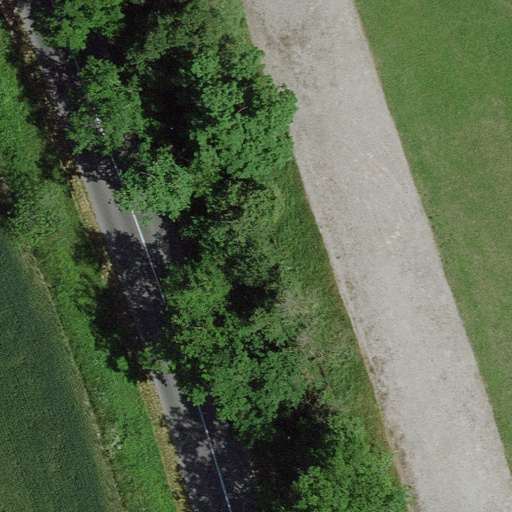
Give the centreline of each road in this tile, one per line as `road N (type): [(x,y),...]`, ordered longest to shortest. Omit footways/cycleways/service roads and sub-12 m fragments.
road 1 (secondary): [(231,511),(144,242),(52,0)]
road 2 (track): [(297,0),(469,511)]
